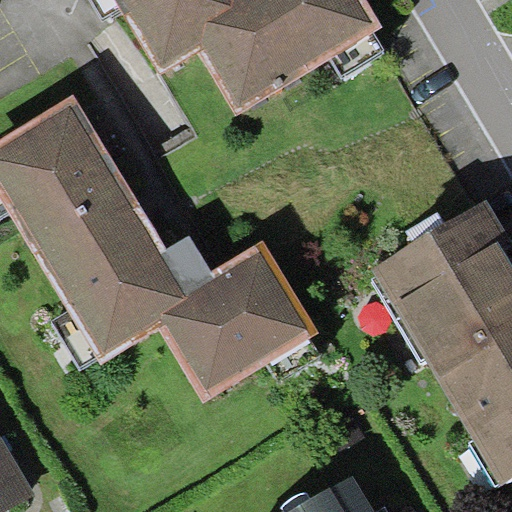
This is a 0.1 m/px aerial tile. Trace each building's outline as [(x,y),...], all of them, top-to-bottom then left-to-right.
[(237,120),(382,37),(360,0),(111,0),(159,83),(202,59),(237,120)] [(188,310),(187,291),(74,107),(0,152),(0,201),(101,367),(160,332),(165,329),(163,326),(188,310)] [(501,485),(511,477),(511,268),(502,252),(511,246),(511,239),(494,209),(377,277),(501,485)] [(165,329),(160,332),(202,402),(316,338),(265,248),(187,291),(188,310),(163,326),(165,329)] [(0,511),(23,511),(35,506),(0,445),(0,511)] [(378,511),(368,494),(335,511),(378,511)]
